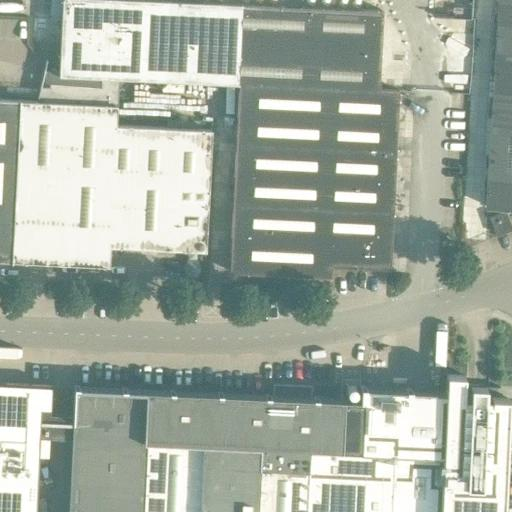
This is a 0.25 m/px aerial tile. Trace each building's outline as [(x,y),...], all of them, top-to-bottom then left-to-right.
[(39,86),(36,101),(116,105),(117,78),(217,83),(237,84),(228,272),(329,277),(330,262),(387,264),(387,265),(388,265),(388,272),(389,272),(397,91),(379,90),(379,89),(377,89),(381,11),(221,3),(154,0),(54,0),(54,6),(57,9),(61,9),(58,71),(48,71),(48,87),(39,86)] [(511,0),(500,0),(488,208),(511,209),(511,0)] [(0,261),(10,262),(10,263),(11,263),(11,262),(108,266),(109,246),(204,251),(210,130),(115,125),(116,105),(36,101),(19,101),(19,100),(18,100),(18,101),(0,99),(0,261)] [(491,217),(499,235),(511,230),(511,223),(507,211),(491,217)] [(39,407),(37,436),(71,438),(67,511),(502,511),(507,399),(507,398),(498,397),(491,397),(491,398),(488,398),(488,386),(466,386),(465,397),(463,396),(463,385),(464,375),(447,374),(446,384),(446,391),(438,391),(411,390),(411,389),(396,388),(360,386),(359,401),(311,399),(311,385),(302,385),(272,384),(272,387),(271,396),(260,396),(130,390),(73,388),(72,409),(48,408),(39,407)] [(0,384),(0,511),(34,511),(37,436),(39,407),(48,408),(49,387),(0,384)]
